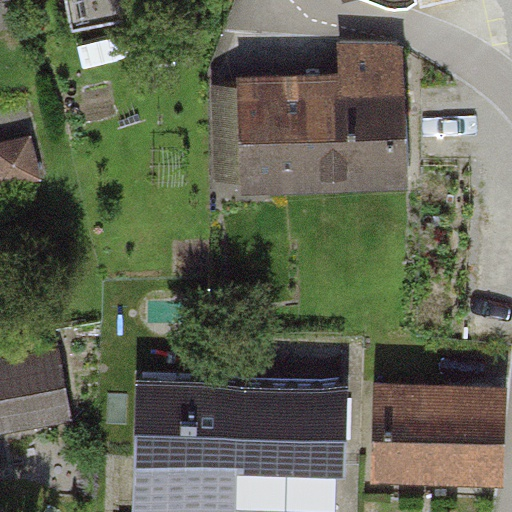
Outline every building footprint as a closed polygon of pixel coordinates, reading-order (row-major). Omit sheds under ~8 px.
[(243,168),(410,164),(407,50),(341,52),(342,75),(241,77),(243,168)] [(0,155),(6,191),(45,184),(38,143),(0,150),(0,155)] [(0,443),(75,431),(62,351),(0,361),(0,443)] [(353,386),(142,379),(138,511),(239,511),(241,470),(350,473),(353,386)] [(379,479),(503,482),(505,388),(381,385),(379,479)]
